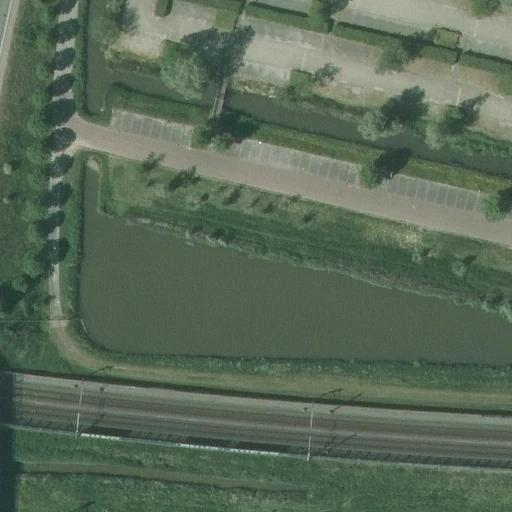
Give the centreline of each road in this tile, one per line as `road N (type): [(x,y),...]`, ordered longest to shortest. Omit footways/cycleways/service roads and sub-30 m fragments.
road 1 (unclassified): [(511,238),(76,129),(60,103),(67,0)]
road 2 (track): [(55,318),(71,348),(111,367),(511,393)]
